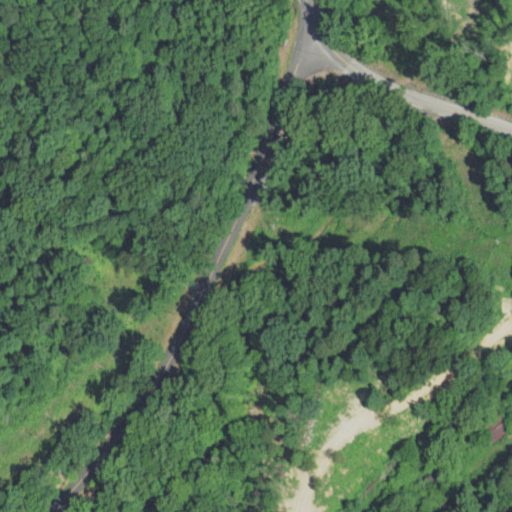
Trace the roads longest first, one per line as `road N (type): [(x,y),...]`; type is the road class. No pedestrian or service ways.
road 1 (secondary): [(48,511),(136,411),(174,351),(316,24)]
road 2 (secondary): [(511,133),(424,105),(352,68),(331,49),(307,0)]
